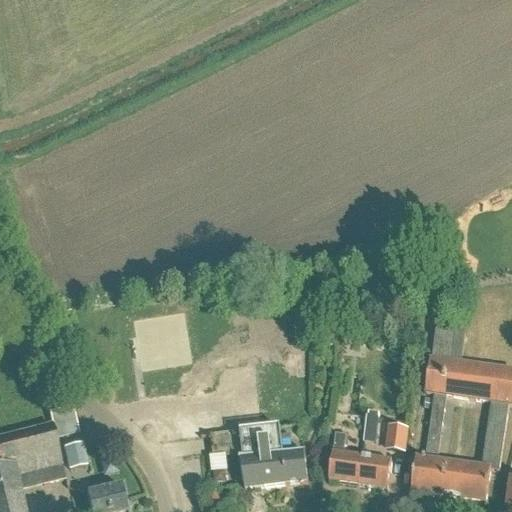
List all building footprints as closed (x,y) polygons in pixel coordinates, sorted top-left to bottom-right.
[(371,288),(400,280),(395,263),(366,271),(371,288)] [(486,508),(491,474),(500,476),(510,410),(511,410),(511,375),(461,368),(466,338),(438,334),(434,364),(431,364),(426,398),(435,399),(426,462),(424,461),(423,464),(417,463),(412,497),(486,508)] [(48,415),(56,441),(77,435),(70,409),(48,415)] [(362,444),(375,445),(377,421),(364,420),(362,444)] [(0,442),(0,511),(25,511),(21,494),(65,484),(52,430),(0,442)] [(245,489),(246,495),(256,494),(256,500),(263,499),(262,493),(309,488),(305,455),(283,458),(280,431),(241,436),(244,461),(240,462),(243,489),(245,489)] [(407,436),(394,434),(391,454),(404,456),(407,436)] [(234,437),(211,439),(214,461),(237,458),(234,437)] [(388,494),(392,465),(344,458),(347,440),(336,439),(330,485),(340,487),(388,494)] [(85,469),(79,448),(64,452),(69,473),(85,469)] [(126,511),(121,489),(87,497),(90,511),(126,511)] [(213,504),(222,511),(224,511),(228,508),(217,499),(213,504)]
